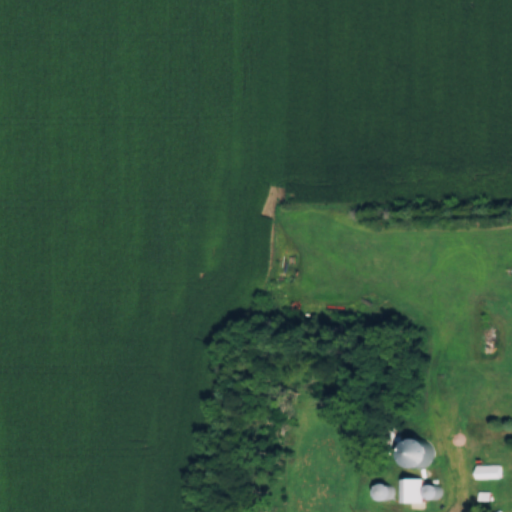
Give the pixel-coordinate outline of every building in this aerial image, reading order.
[(412,464),(428,459),(420,435),(404,440),(412,464)] [(500,461),(476,461),(476,474),(500,474),(500,461)] [(402,475),(402,500),(423,500),(423,475),(402,475)] [(391,480),(376,480),(376,495),(391,495),(391,480)] [(439,481),(425,483),(427,495),(440,493),(439,481)]
